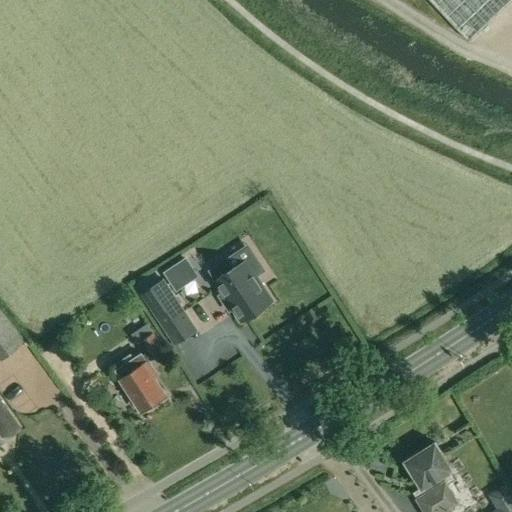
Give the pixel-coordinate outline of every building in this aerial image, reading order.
[(511,0),(432,0),(470,40),(511,0)] [(224,261),(210,271),(216,281),(215,281),(224,295),(221,296),(230,309),(232,307),(242,321),(273,301),(256,276),(265,271),(254,255),(230,271),(224,261)] [(163,280),(142,294),(166,331),(187,316),(163,280)] [(0,313),(0,348),(4,353),(21,340),(0,313)] [(154,333),(142,341),(142,342),(148,352),(142,355),(147,362),(148,361),(149,362),(167,350),(154,333)] [(124,365),(116,370),(122,378),(121,379),(141,409),(164,394),(153,376),(156,374),(149,363),(149,362),(148,361),(147,362),(142,355),(141,353),(134,358),(131,354),(121,360),(124,365)] [(0,402),(0,440),(18,428),(0,402)] [(417,452),(406,459),(407,461),(406,461),(422,487),(413,492),(425,511),(442,511),(458,502),(447,483),(456,478),(451,470),(452,469),(436,443),(419,454),(417,452)]
